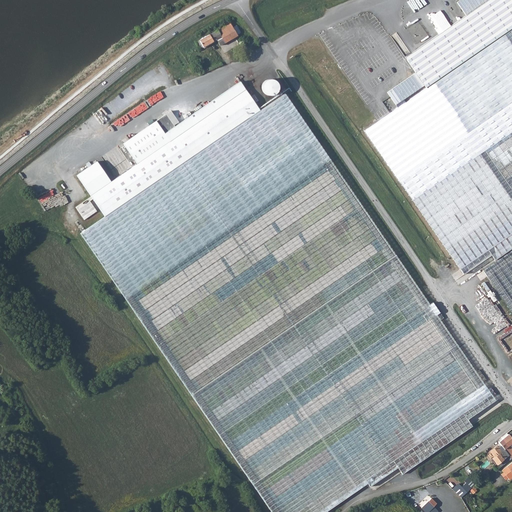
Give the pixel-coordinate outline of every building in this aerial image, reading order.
[(505,35),(511,30),(511,0),(488,0),(404,57),(426,90),(505,35)] [(224,44),(237,36),(230,23),(218,30),(217,27),(214,29),(215,32),(197,43),(201,49),(221,38),(224,44)] [(511,44),(505,35),(426,90),(366,131),(464,283),(483,270),(505,256),(511,251),(511,44)] [(274,98),(276,96),(277,94),(278,92),(278,90),(277,88),(275,86),(273,85),(270,84),(268,85),(266,86),(264,88),(263,90),(263,93),(264,95),(266,97),(268,98),(270,99),(272,99),(274,98)] [(239,85),(184,123),(204,152),(259,113),(239,85)] [(372,484),(389,472),(416,453),(420,459),(470,425),(465,418),(492,399),(393,254),(356,201),(284,96),(259,113),(204,152),(105,221),(78,240),(168,370),(187,398),(267,511),(324,511),(366,483),(369,481),(372,484)] [(105,221),(204,152),(184,123),(174,131),(165,118),(122,148),(136,169),(110,187),(96,167),(77,180),(105,221)] [(20,167),(45,212),(72,198),(67,189),(62,191),(57,183),(64,179),(60,173),(89,157),(82,145),(69,152),(64,143),(20,167)] [(483,270),(487,275),(511,313),(511,251),(505,256),(483,270)] [(504,449),(509,445),(511,443),(511,437),(509,434),(499,442),(504,449)] [(497,464),(509,455),(504,449),(501,452),(497,446),(491,451),(495,456),(493,458),(497,464)] [(509,479),(511,478),(504,469),(502,470),(504,472),(508,477),(509,479)] [(452,489),(462,497),(477,483),(472,478),(468,482),(467,480),(462,486),(458,483),(452,489)] [(430,511),(438,503),(432,497),(424,505),(430,511)]
